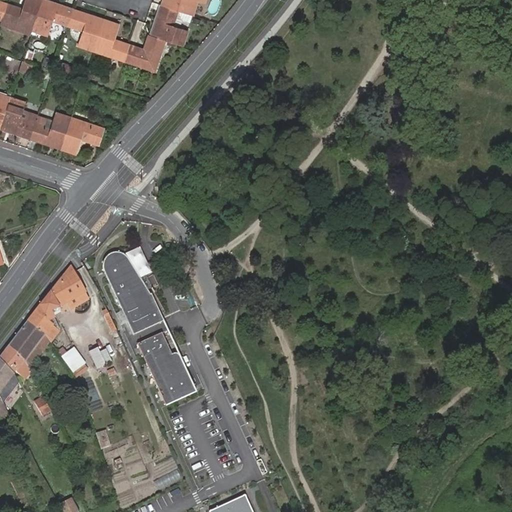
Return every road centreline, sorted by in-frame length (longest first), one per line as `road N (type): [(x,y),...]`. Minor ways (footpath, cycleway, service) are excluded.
road 1 (tertiary): [(89,188),(255,0)]
road 2 (tertiary): [(0,305),(89,188)]
